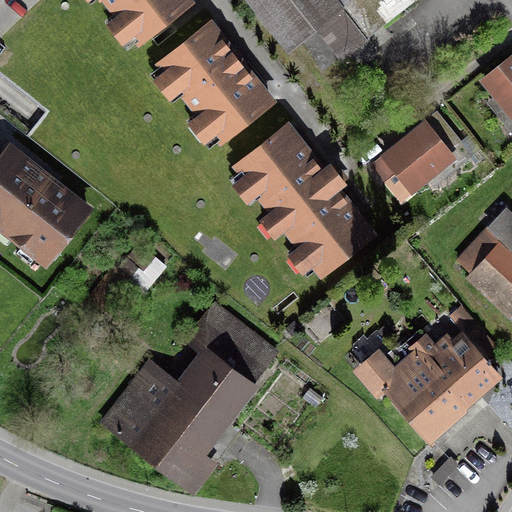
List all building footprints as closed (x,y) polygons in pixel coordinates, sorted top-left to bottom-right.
[(191,6),(185,0),(115,0),(106,7),(139,48),(191,6)] [(366,38),(341,6),(336,0),(264,0),(298,42),(315,28),(339,58),(365,37),(366,38)] [(336,0),(341,6),(347,0),(359,0),(380,26),(412,0),(336,0)] [(271,104),(209,24),(156,65),(218,145),(271,104)] [(511,57),(483,81),(511,117),(511,57)] [(384,157),(410,190),(450,157),(424,125),(384,157)] [(321,173),(286,128),(237,167),(320,272),(369,234),(334,190),(342,183),(329,166),(321,173)] [(459,142),(450,149),(462,164),(471,156),(459,142)] [(0,227),(45,262),(86,211),(7,149),(0,157),(0,227)] [(511,319),(511,217),(505,210),(480,237),(478,236),(456,260),(470,273),(466,277),(511,319)] [(143,291),(163,266),(137,245),(116,271),(112,268),(83,304),(96,315),(123,283),(129,288),(133,283),(143,291)] [(101,423),(176,481),(275,353),(214,306),(185,342),(197,351),(199,348),(206,353),(181,386),(149,361),(101,423)] [(370,358),(362,365),(361,374),(368,382),(377,382),(422,436),(459,405),(496,373),(467,339),(456,349),(446,337),(433,349),(418,332),(382,363),(379,359),(370,358)] [(321,398),(308,388),(300,398),(313,408),(321,398)]
